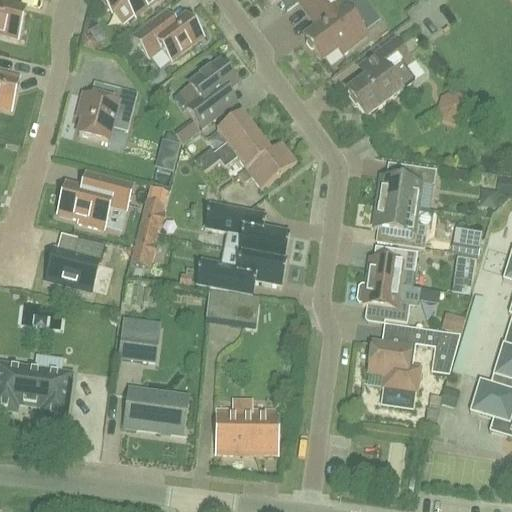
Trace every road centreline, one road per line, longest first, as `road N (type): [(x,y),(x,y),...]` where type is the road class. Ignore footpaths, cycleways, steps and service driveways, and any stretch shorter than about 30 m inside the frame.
road 1 (residential): [(306,511),(330,338),(320,300),(335,167),(224,0)]
road 2 (residential): [(0,281),(60,64),(66,0)]
road 3 (tertiary): [(0,477),(195,503)]
